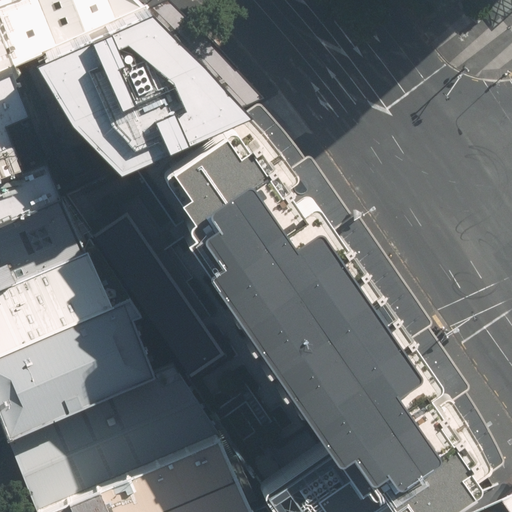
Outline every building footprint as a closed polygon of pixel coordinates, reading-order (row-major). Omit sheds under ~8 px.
[(141,0),(0,0),(0,21),(16,61),(34,52),(141,0)] [(120,157),(246,108),(191,45),(142,0),(141,0),(34,52),(69,109),(120,157)] [(0,40),(0,70),(11,66),(0,40)] [(11,66),(0,70),(0,212),(59,186),(42,154),(23,162),(3,118),(27,108),(11,66)] [(500,457),(246,108),(167,157),(163,164),(163,169),(190,208),(186,212),(187,217),(191,222),(183,227),(319,431),(262,474),(285,511),(406,511),(408,511),(410,511),(420,511),(497,460),(500,457)] [(0,283),(85,246),(59,186),(0,212),(0,283)] [(0,283),(0,348),(111,300),(85,246),(0,283)] [(151,370),(119,297),(111,300),(0,348),(0,409),(10,432),(151,370)] [(214,430),(171,362),(151,370),(10,432),(39,504),(214,430)] [(214,430),(39,504),(42,511),(236,511),(248,507),(214,430)] [(511,511),(511,496),(476,511),(511,511)]
